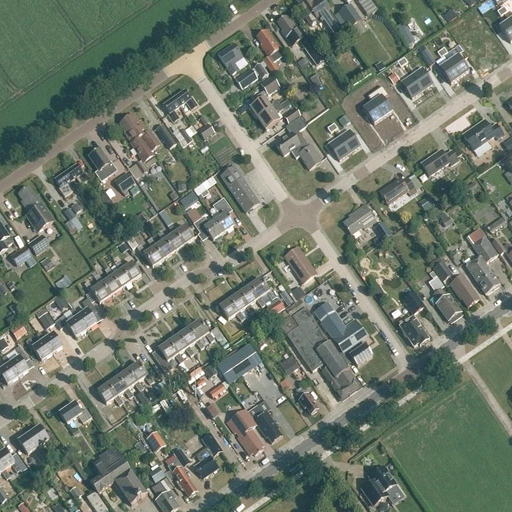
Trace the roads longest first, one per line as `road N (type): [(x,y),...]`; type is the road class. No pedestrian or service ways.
road 1 (residential): [(0,422),(114,344),(130,319),(299,215)]
road 2 (residential): [(299,215),(511,70)]
road 3 (tertiary): [(208,511),(413,371)]
road 4 (residential): [(0,188),(187,59)]
road 5 (residential): [(413,371),(299,215)]
road 6 (residential): [(299,215),(187,59)]
road 7 (tertiary): [(413,371),(511,303)]
